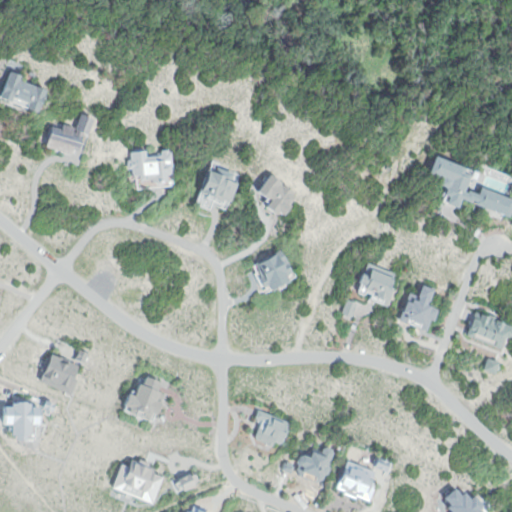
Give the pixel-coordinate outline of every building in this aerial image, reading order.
[(31,68),(39,71),(37,77),(29,74),(31,68)] [(0,91),(10,69),(26,76),(25,80),(47,90),(37,113),(0,96),(0,91)] [(81,111),(96,116),(83,159),(43,147),(51,120),(76,127),(81,111)] [(131,149),(147,148),(147,151),(175,149),(178,181),(135,185),(131,149)] [(484,185),(511,197),(511,216),(511,219),(468,201),(464,210),(447,202),(449,196),(445,194),(449,185),(441,181),(444,175),(432,169),(439,152),(483,170),(478,183),(484,185)] [(208,164),(237,174),(228,201),(198,190),(208,164)] [(270,173),(300,194),(283,218),(268,207),(273,199),(259,189),(270,173)] [(253,263),(269,292),(296,277),(279,248),(253,263)] [(368,261),(397,270),(386,304),(372,300),(375,291),(360,286),(368,261)] [(420,283),(436,288),(431,302),(442,306),(437,322),(430,319),(426,332),(401,324),(411,295),(415,296),(420,283)] [(347,298),(358,302),(354,316),(342,312),(347,298)] [(475,307),(511,321),(511,330),(505,348),(465,332),(475,307)] [(81,348),(91,353),(86,362),(77,358),(81,348)] [(51,354),(84,368),(72,396),(66,394),(39,383),(51,354)] [(487,354),(501,360),(496,373),(482,368),(487,354)] [(148,376),(164,382),(160,390),(167,393),(156,421),(124,408),(132,389),(141,393),(148,376)] [(50,401),(48,408),(56,411),(58,404),(50,401)] [(5,404),(42,404),(42,424),(35,425),(35,437),(15,438),(15,426),(6,426),(5,404)] [(260,409),(293,421),(285,445),(277,442),(275,445),(256,439),(262,421),(257,419),(260,409)] [(286,460),(299,463),(302,453),(315,457),(316,450),(322,453),(323,447),(329,446),(334,447),(336,453),(328,479),(319,482),(301,477),(281,470),(286,460)] [(381,457),(378,466),(389,471),(392,461),(381,457)] [(134,458),(159,467),(157,473),(163,475),(154,501),(114,486),(123,463),(131,466),(134,458)] [(349,460),(382,474),(371,499),(338,486),(349,460)] [(182,478),(194,473),(199,484),(187,490),(182,478)] [(457,511),(446,497),(458,488),(466,495),(471,492),(477,499),(480,495),(488,506),(483,510),(484,511),(457,511)]
